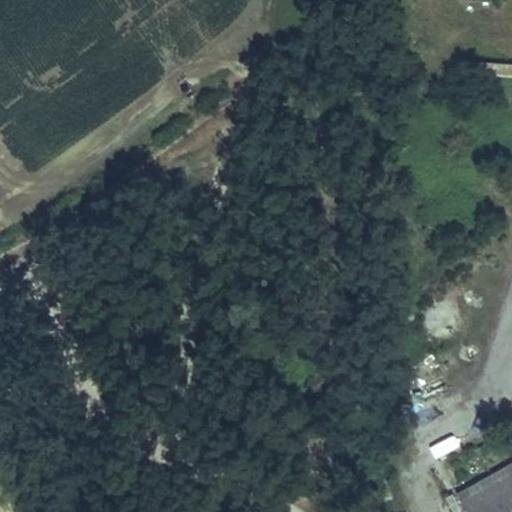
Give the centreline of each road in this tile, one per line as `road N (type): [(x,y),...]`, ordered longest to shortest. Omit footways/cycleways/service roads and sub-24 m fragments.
road 1 (track): [(292,511),(234,476),(151,451),(107,417),(24,270),(0,283)]
road 2 (track): [(236,150),(206,253),(189,377),(197,423),(234,476)]
road 3 (track): [(236,150),(189,161),(24,270)]
road 4 (track): [(276,0),(236,150)]
